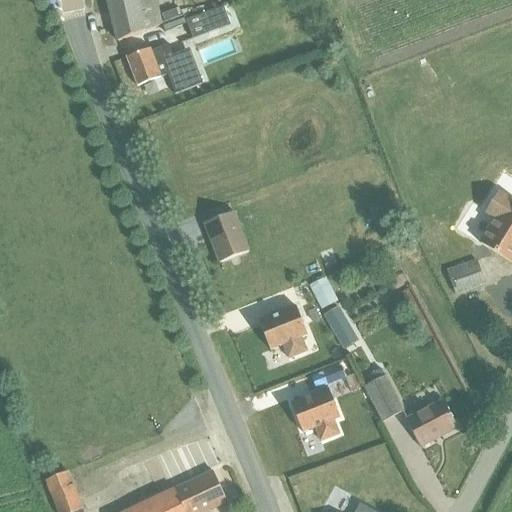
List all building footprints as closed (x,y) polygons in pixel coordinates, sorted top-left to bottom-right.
[(107,0),(117,42),(162,26),(156,0),(107,0)] [(220,5),(184,18),(192,39),(227,25),(220,5)] [(151,49),(128,58),(139,86),(168,74),(176,94),(202,85),(188,50),(173,56),(169,45),(152,52),(151,49)] [(496,219),(480,245),(492,252),(511,264),(511,263),(511,203),(498,194),(486,213),(496,219)] [(233,213),(204,224),(220,264),(248,252),(233,213)] [(485,285),(476,261),(447,271),(455,295),(485,285)] [(321,311),(337,302),(325,279),(309,287),(321,311)] [(296,307),(259,322),(270,351),(283,346),(288,359),(307,352),(301,339),(307,336),(296,307)] [(338,308),(324,316),(344,349),(358,341),(338,308)] [(324,371),(329,385),(347,377),(342,364),(324,371)] [(364,388),(382,423),(404,412),(381,370),(367,377),(371,384),(364,388)] [(329,390),(291,405),(302,434),(315,429),(320,442),(339,435),(334,421),(340,419),(329,390)] [(405,420),(420,449),(457,429),(442,401),(405,420)] [(144,459),(188,447),(184,432),(140,443),(144,459)] [(67,472),(45,482),(57,511),(77,511),(80,511),(82,510),(67,472)] [(208,511),(227,503),(213,472),(174,490),(184,511),(208,511)] [(184,511),(174,490),(174,489),(126,511),(184,511)]
